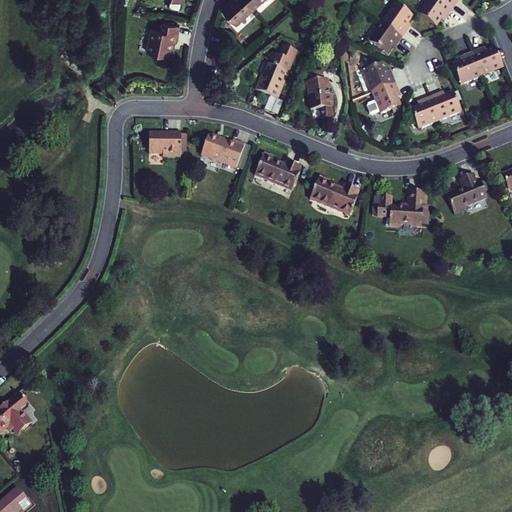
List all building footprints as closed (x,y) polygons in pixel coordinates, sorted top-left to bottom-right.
[(239,22),(255,7),(248,0),(224,0),(222,3),(239,22)] [(437,0),(428,0),(419,14),(436,27),(442,20),(444,16),(447,18),(452,10),(437,0)] [(455,0),(437,0),(452,10),(458,2),(455,0)] [(395,4),(382,23),(403,37),(408,29),(405,27),(408,23),(413,16),(395,4)] [(177,43),(181,27),(164,23),(162,32),(153,30),(148,54),(170,58),(174,42),(177,43)] [(382,23),(369,42),(387,54),(392,47),(395,43),(398,45),(403,37),(382,23)] [(271,63),(266,61),(261,72),(267,74),(263,83),(262,82),(259,90),(269,94),(279,98),(290,71),(298,54),(284,48),(277,66),(271,63)] [(284,48),(283,48),(279,56),(275,54),(271,63),(277,66),(284,48)] [(482,50),(473,53),(483,77),(504,68),(496,48),(487,52),(483,54),(482,50)] [(462,86),(483,77),(473,53),(465,57),(466,61),(461,63),(454,66),(462,86)] [(364,72),(373,93),(396,84),(393,75),(389,76),(387,72),(384,64),(381,65),(380,62),(373,65),(374,68),(372,69),(364,72)] [(328,81),(308,83),(311,111),(320,110),(321,120),(334,118),(332,108),(334,108),(332,96),(330,96),(328,81)] [(396,84),(373,93),(381,114),(392,110),(400,107),(401,107),(398,98),(396,94),(400,93),(396,84)] [(431,98),(441,121),(462,112),(454,93),(446,96),(442,98),(440,94),(431,98)] [(279,98),(269,94),(263,107),(278,113),(284,100),(279,98)] [(419,107),(411,110),(419,130),(441,121),(431,98),(422,102),(424,105),(419,107)] [(168,134),(151,134),(151,155),(165,155),(165,158),(182,158),(182,133),(168,133),(168,134)] [(234,140),(234,142),(211,134),(204,155),(238,168),(246,145),(234,140)] [(274,161),(275,159),(266,155),(257,176),(294,191),(301,172),(302,167),(289,162),(287,166),(274,161)] [(459,191),(448,195),(457,215),(470,210),(468,206),(489,198),(486,192),(489,190),(485,182),(479,185),(475,175),(461,180),(465,190),(459,192),(459,191)] [(332,182),(321,178),(312,200),(353,217),(360,197),(359,196),(361,191),(347,186),(345,190),(331,185),(332,182)] [(387,226),(402,228),(403,225),(412,226),(412,227),(423,228),(425,193),(411,192),(409,205),(409,208),(402,207),(402,209),(393,208),(393,197),(382,197),(381,206),(380,206),(379,217),(388,218),(387,226)] [(7,406),(0,411),(0,433),(2,436),(13,427),(18,432),(21,429),(26,434),(40,422),(32,412),(37,408),(34,405),(36,403),(25,391),(11,403),(12,403),(8,407),(7,406)] [(25,511),(36,503),(22,487),(0,506),(0,511),(25,511)]
